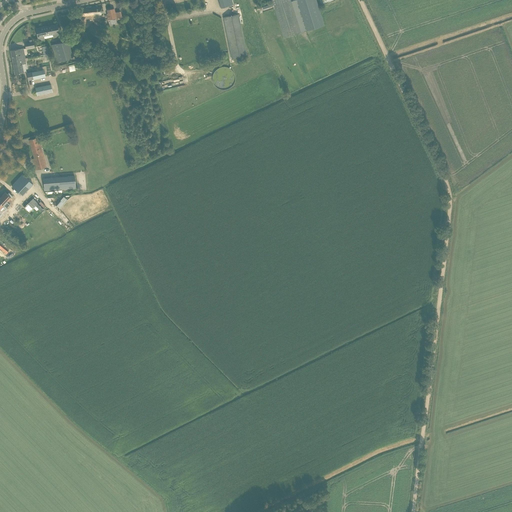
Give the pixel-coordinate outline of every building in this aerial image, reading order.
[(271,0),(284,37),(301,32),(291,1),(290,0),(271,0)] [(316,0),(295,0),(291,1),(301,32),(324,25),(320,13),(316,0)] [(89,18),(92,18),(91,16),(103,14),(102,7),(80,10),(80,18),(81,28),(83,28),(83,27),(86,27),(85,18),(89,17),(89,18)] [(108,14),(107,14),(108,20),(109,20),(110,23),(116,22),(115,18),(116,18),(115,13),(114,11),(114,8),(111,9),(107,10),(108,14)] [(223,18),(231,60),(247,56),(238,14),(223,18)] [(53,37),(59,36),(56,24),(36,28),(38,41),(44,39),(44,36),(52,34),(53,37)] [(73,57),(68,39),(51,44),(56,62),(73,57)] [(15,50),(10,51),(12,61),(21,60),(21,59),(20,54),(24,53),(23,48),(15,50)] [(21,60),(12,61),(14,74),(19,73),(23,72),(22,64),(25,63),(26,63),(25,59),(21,59),(21,60)] [(236,79),(235,77),(235,74),(233,73),(232,71),(231,70),(228,69),(226,68),(224,68),(221,68),(220,69),(218,70),(216,71),(215,73),(214,75),(213,77),(213,79),(213,82),(214,84),(215,86),(216,87),(218,89),(220,90),(222,90),(224,91),(227,90),(228,90),(231,89),(232,87),(233,86),(235,84),(235,82),(236,79)] [(46,85),(35,88),(37,96),(48,93),(52,92),(50,84),(46,85)] [(34,158),(32,159),(35,169),(45,167),(44,166),(46,166),(42,153),(41,153),(38,142),(39,142),(38,137),(29,140),(34,158)] [(22,174),(11,185),(22,195),(33,184),(22,174)] [(43,178),(44,191),(76,188),(75,176),(43,178)] [(4,193),(0,197),(0,209),(2,207),(5,209),(9,205),(6,203),(11,197),(8,193),(6,195),(4,193)] [(34,196),(25,205),(30,209),(36,203),(43,210),(45,208),(38,201),(38,200),(34,196)] [(64,196),(56,205),(60,208),(67,200),(64,196)]
